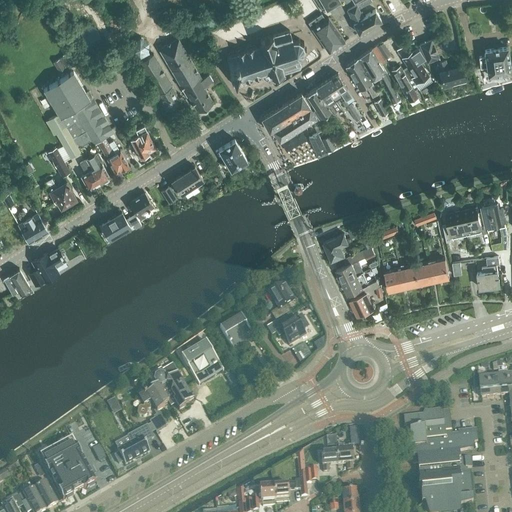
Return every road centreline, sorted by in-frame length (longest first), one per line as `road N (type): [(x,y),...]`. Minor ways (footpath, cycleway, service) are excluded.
road 1 (tertiary): [(0,270),(244,116)]
road 2 (tertiary): [(244,116),(397,21),(455,0)]
road 3 (secondary): [(239,442),(338,406),(373,405),(451,348)]
road 4 (residential): [(273,397),(74,511)]
road 5 (tertiary): [(307,240),(244,116)]
road 6 (secondary): [(511,316),(379,357)]
road 7 (secondary): [(120,511),(239,442)]
road 8 (secondary): [(239,442),(345,386)]
